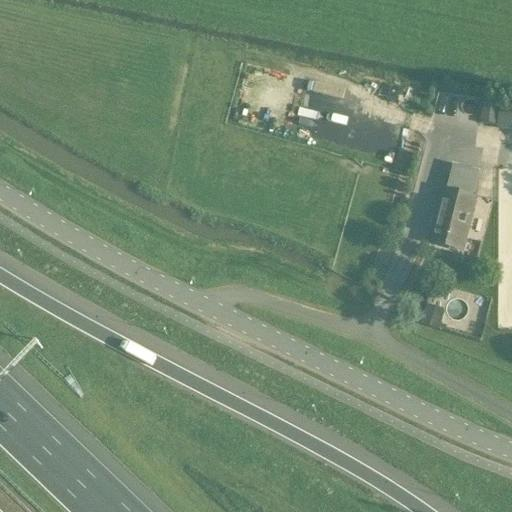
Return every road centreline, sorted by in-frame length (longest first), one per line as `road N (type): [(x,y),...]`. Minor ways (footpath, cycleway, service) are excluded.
road 1 (motorway): [(419,511),(0,275)]
road 2 (tertiary): [(208,309),(511,453)]
road 3 (unclassified): [(511,415),(338,322),(248,297),(221,298),(208,309)]
road 4 (tertiary): [(0,194),(208,309)]
road 5 (motorway): [(108,511),(0,407)]
